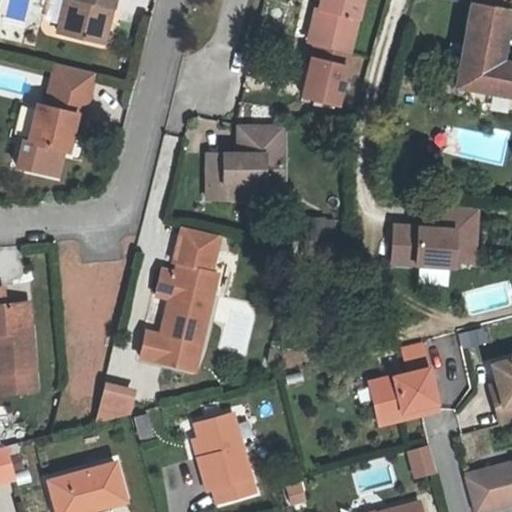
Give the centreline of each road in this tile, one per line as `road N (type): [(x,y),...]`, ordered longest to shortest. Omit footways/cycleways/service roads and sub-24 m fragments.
road 1 (residential): [(0,201),(103,190),(136,95)]
road 2 (residential): [(213,0),(194,79),(136,95)]
